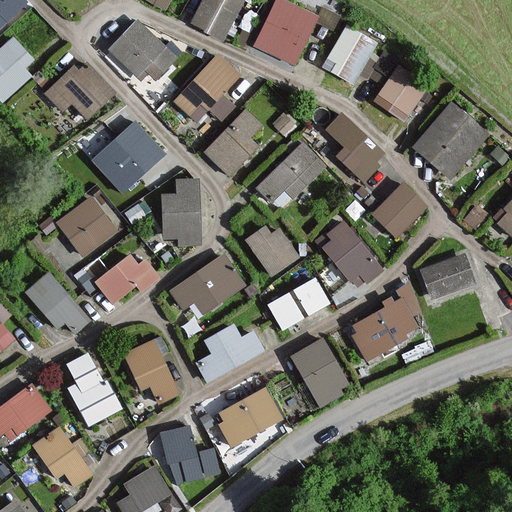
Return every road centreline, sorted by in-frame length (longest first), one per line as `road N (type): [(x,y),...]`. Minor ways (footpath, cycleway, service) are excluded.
road 1 (residential): [(199,398),(364,307),(440,211),(349,111),(151,17),(110,13),(77,39)]
road 2 (residential): [(149,301),(222,237),(222,209),(211,183),(77,39)]
road 3 (unclassified): [(221,511),(333,424),(511,349)]
road 4 (residential): [(79,511),(98,495),(120,450),(199,398)]
road 5 (residential): [(0,381),(149,301)]
